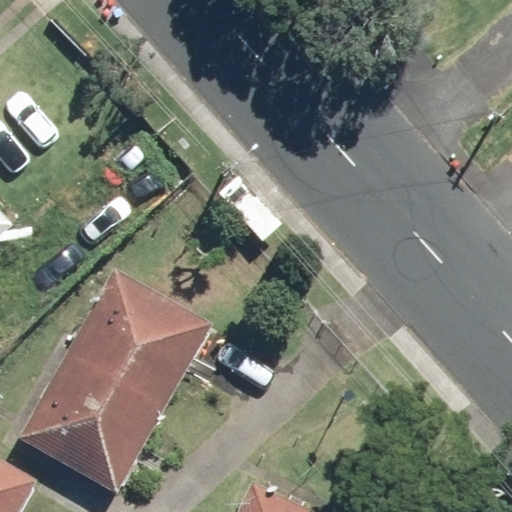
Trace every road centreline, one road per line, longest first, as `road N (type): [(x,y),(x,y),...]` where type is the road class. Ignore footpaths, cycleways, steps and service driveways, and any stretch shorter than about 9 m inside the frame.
road 1 (residential): [(174,511),(442,262)]
road 2 (tertiary): [(442,262),(207,0)]
